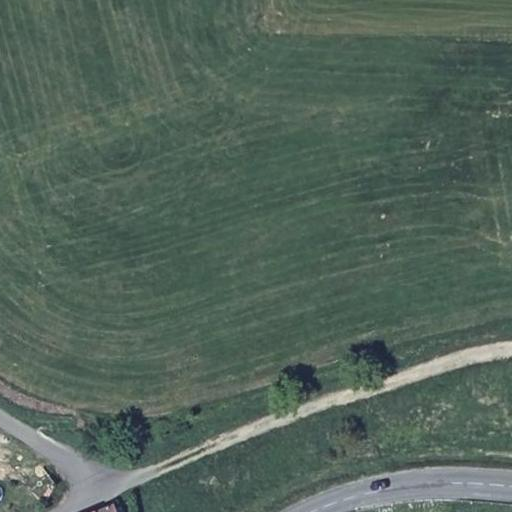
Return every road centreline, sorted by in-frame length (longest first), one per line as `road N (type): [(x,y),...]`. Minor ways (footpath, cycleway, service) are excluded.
road 1 (track): [(511,354),(278,423),(53,511)]
road 2 (secondary): [(320,511),(350,492),(511,484)]
road 3 (residential): [(98,492),(0,419)]
